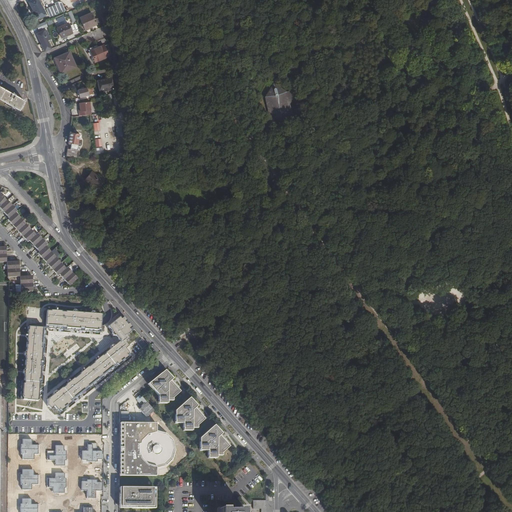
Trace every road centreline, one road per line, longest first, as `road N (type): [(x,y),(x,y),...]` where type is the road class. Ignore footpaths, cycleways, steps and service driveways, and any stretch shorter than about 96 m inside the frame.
road 1 (track): [(398,511),(393,492),(305,402),(275,385),(258,334),(195,308),(174,275),(164,233),(172,102),(310,0)]
road 2 (track): [(156,0),(511,490)]
road 3 (track): [(162,346),(502,80)]
road 4 (residential): [(170,354),(113,401),(111,511)]
road 5 (tertiary): [(170,354),(288,482)]
road 6 (residential): [(101,276),(84,290),(57,292),(0,229)]
